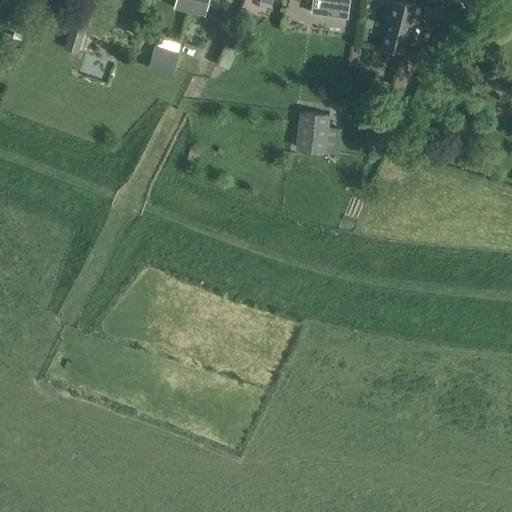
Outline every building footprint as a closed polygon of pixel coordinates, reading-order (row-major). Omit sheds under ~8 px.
[(189,11),(191,0),(175,0),(173,8),(189,11)] [(207,0),(191,0),(189,11),(204,15),(207,0)] [(320,0),(319,13),(348,17),(349,7),(334,5),(334,0),(320,0)] [(417,1),(409,0),(390,0),(379,46),(404,49),(417,1)] [(423,6),(421,19),(444,22),(445,9),(423,6)] [(237,8),(230,23),(245,30),(252,15),(237,8)] [(89,17),(74,12),(64,48),(78,52),(89,17)] [(365,39),(368,28),(360,26),(357,37),(365,39)] [(173,71),(174,67),(179,52),(155,43),(149,59),(148,62),(173,71)] [(434,110),(416,100),(404,124),(422,133),(434,110)] [(332,122),(296,118),(293,141),(316,144),(315,153),(339,155),(342,128),(332,127),(332,122)]
